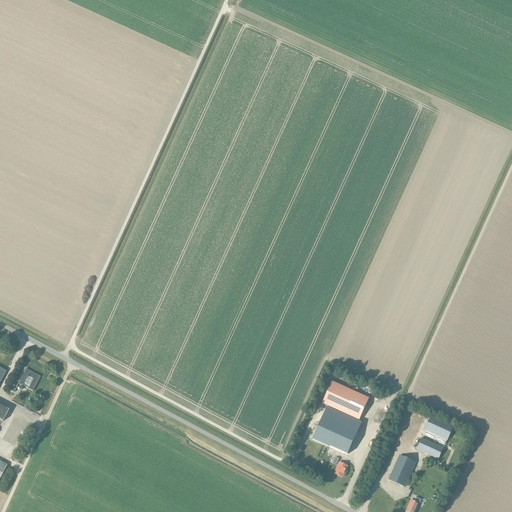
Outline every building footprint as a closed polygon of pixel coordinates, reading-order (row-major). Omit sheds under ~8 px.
[(26,369),(18,384),(23,386),(28,388),(28,389),(33,392),(40,377),(26,369)] [(359,420),(369,399),(332,382),(322,404),(359,420)] [(0,420),(3,422),(9,411),(0,406),(0,420)] [(357,433),(323,417),(313,439),(347,455),(357,433)] [(453,427),(431,417),(425,431),(447,441),(453,427)] [(443,448),(447,441),(425,431),(421,438),(443,448)] [(443,448),(421,438),(416,450),(438,460),(443,448)] [(404,488),(416,463),(399,456),(388,480),(404,488)] [(348,467),(339,463),(334,474),(342,478),(343,477),(345,478),(346,477),(348,472),(348,471),(346,470),(348,467)] [(419,504),(421,500),(415,497),(413,502),(411,501),(405,511),(406,511),(415,511),(419,504)]
